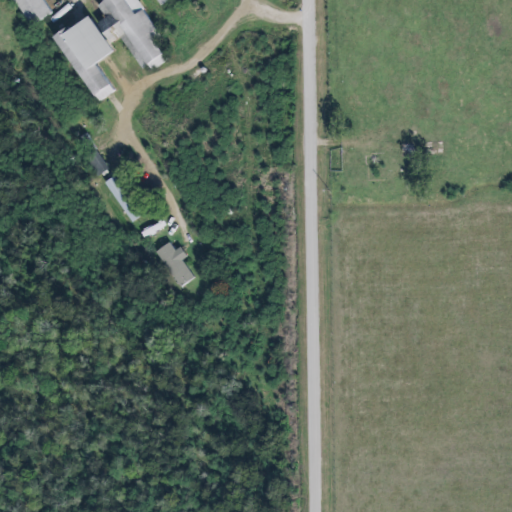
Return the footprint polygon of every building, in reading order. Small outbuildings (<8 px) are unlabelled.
[(12,0),(31,27),(51,13),(42,0),(12,0)] [(53,39),(97,103),(114,91),(95,65),(113,53),(108,46),(118,39),(143,74),(165,59),(152,40),(160,34),(135,0),(104,0),(96,6),(104,18),(94,25),(87,16),(53,39)] [(97,176),(108,168),(94,150),(83,158),(97,176)] [(103,182),(130,222),(141,215),(114,175),(103,182)] [(181,260),(186,257),(179,247),(174,250),(168,242),(154,252),(179,287),(193,277),(181,260)]
